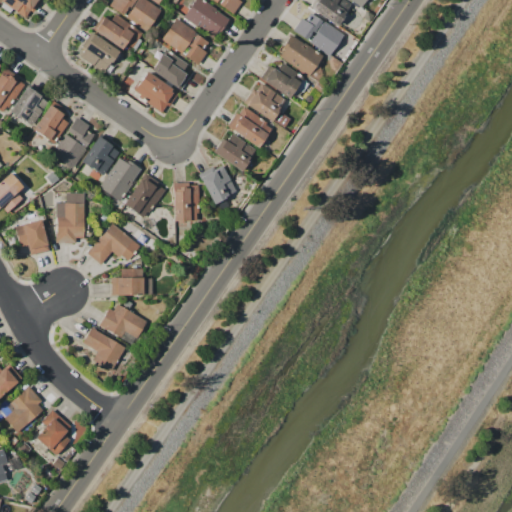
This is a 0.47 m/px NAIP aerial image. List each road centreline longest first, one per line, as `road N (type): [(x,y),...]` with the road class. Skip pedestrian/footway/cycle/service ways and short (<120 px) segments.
road 1 (tertiary): [(411,0),(56,511)]
road 2 (residential): [(0,25),(176,146)]
road 3 (residential): [(0,278),(36,342),(76,389),(121,421)]
road 4 (residential): [(280,0),(176,146)]
road 5 (track): [(414,511),(511,363)]
